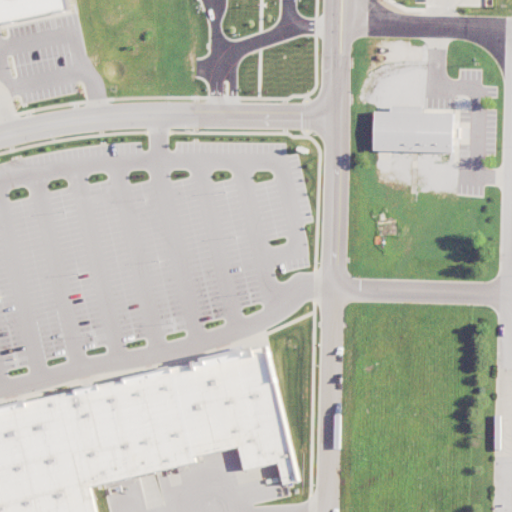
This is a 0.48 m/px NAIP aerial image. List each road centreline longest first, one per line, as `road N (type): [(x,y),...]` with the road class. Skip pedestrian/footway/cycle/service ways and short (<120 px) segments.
road 1 (residential): [(328,511),(335,117)]
road 2 (residential): [(0,135),(38,122),(153,115),(335,117)]
